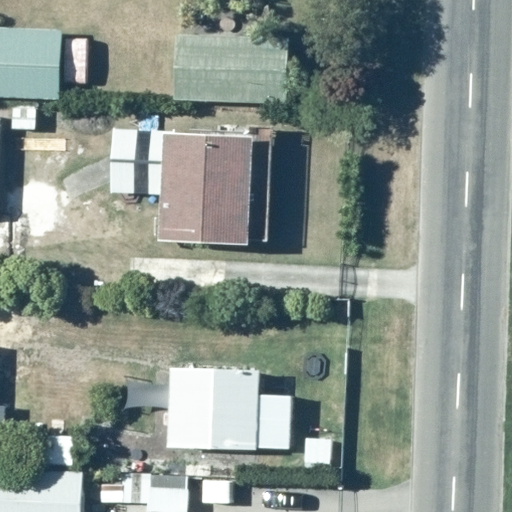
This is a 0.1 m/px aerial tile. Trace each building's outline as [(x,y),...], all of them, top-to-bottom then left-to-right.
[(0,23),(0,92),(72,94),(72,81),(100,81),(101,34),(73,34),(73,24),(0,23)] [(303,97),(304,32),(190,30),(188,95),(303,97)] [(276,236),(280,128),(185,124),(180,232),(276,236)] [(273,389),(274,365),(187,361),(183,441),(301,446),(304,391),(273,389)] [(254,511),(239,511),(241,464),(160,461),(157,511),(254,511)] [(0,511),(93,511),(95,468),(0,465),(0,511)]
